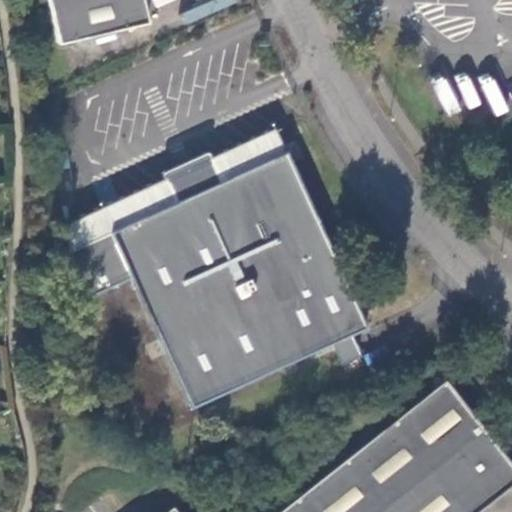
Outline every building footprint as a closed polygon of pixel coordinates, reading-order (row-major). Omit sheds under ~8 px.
[(44,0),(55,43),(145,21),(140,0),(44,0)] [(286,152),(273,128),(99,208),(70,221),(67,249),(108,232),(110,231),(176,200),(174,195),(177,186),(206,174),(212,177),(215,183),(286,152)] [(364,327),(286,152),(215,183),(212,177),(206,174),(177,186),(174,195),(176,200),(110,231),(108,232),(67,249),(89,297),(129,279),(187,408),(329,343),(347,334),(364,327)] [(357,354),(347,334),(329,343),(338,363),(357,354)] [(511,465),(446,381),(278,511),(478,511),(511,486),(511,465)]
